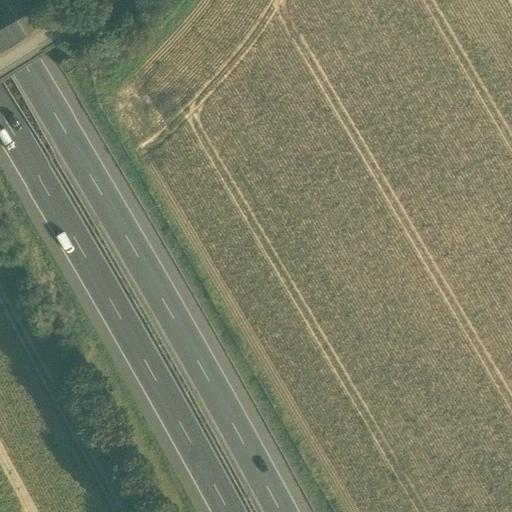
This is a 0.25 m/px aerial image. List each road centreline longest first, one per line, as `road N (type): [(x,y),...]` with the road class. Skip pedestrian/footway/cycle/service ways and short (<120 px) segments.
road 1 (motorway): [(278,511),(0,31)]
road 2 (motorway): [(0,118),(227,511)]
road 3 (track): [(114,511),(0,303)]
